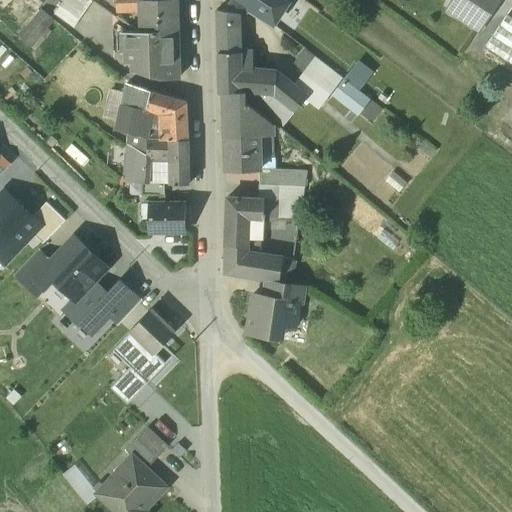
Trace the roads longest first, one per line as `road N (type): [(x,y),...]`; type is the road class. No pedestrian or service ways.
road 1 (residential): [(205,319),(203,0)]
road 2 (residential): [(0,124),(205,319)]
road 3 (residential): [(212,511),(205,319)]
